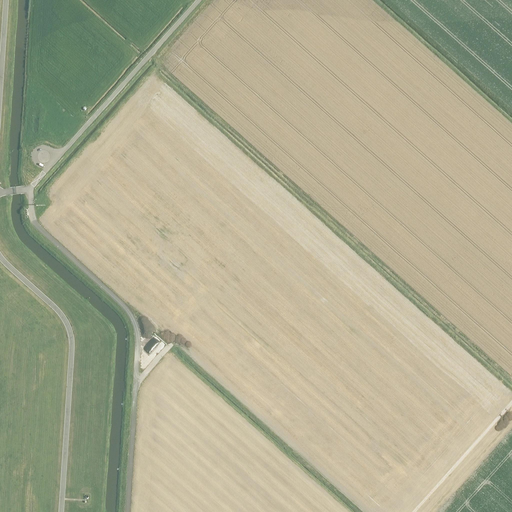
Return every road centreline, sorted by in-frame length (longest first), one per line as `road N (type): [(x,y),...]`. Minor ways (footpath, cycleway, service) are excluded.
road 1 (unclassified): [(61,154),(200,0)]
road 2 (track): [(415,511),(511,404)]
